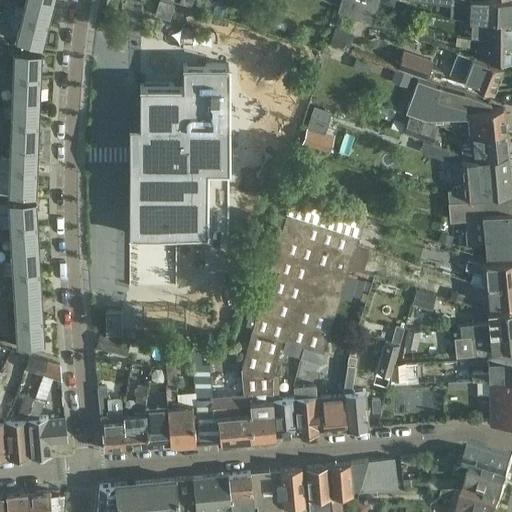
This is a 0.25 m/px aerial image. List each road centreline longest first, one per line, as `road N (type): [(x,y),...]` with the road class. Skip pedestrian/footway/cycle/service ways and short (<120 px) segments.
road 1 (residential): [(78,0),(62,119),(81,464)]
road 2 (residential): [(511,438),(463,430),(81,464)]
